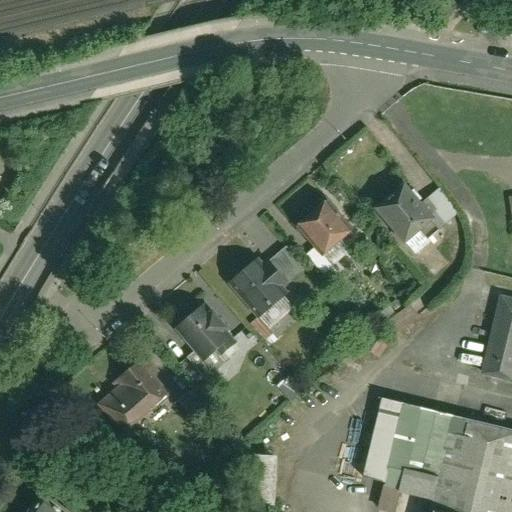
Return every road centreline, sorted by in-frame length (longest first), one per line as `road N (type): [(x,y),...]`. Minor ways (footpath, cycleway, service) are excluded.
road 1 (residential): [(88,330),(341,115),(355,96),(368,46)]
road 2 (secondary): [(0,321),(204,0)]
road 3 (tertiary): [(368,46),(267,39),(0,96)]
road 4 (tertiary): [(511,72),(368,46)]
